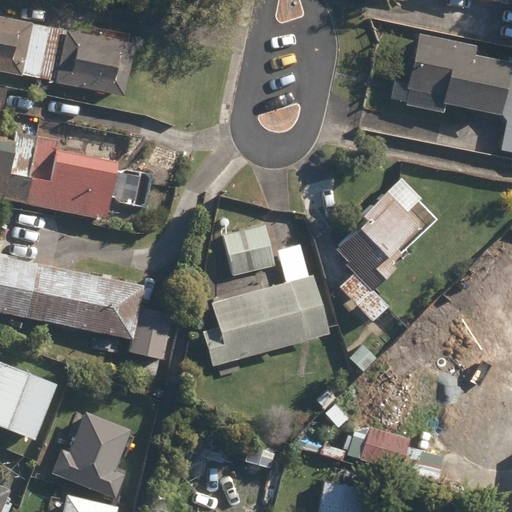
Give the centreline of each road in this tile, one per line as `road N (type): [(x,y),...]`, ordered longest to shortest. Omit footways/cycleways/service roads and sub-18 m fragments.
road 1 (residential): [(316,0),(327,29),(300,142),(278,150),(252,144),(238,125)]
road 2 (residential): [(238,125),(266,0)]
